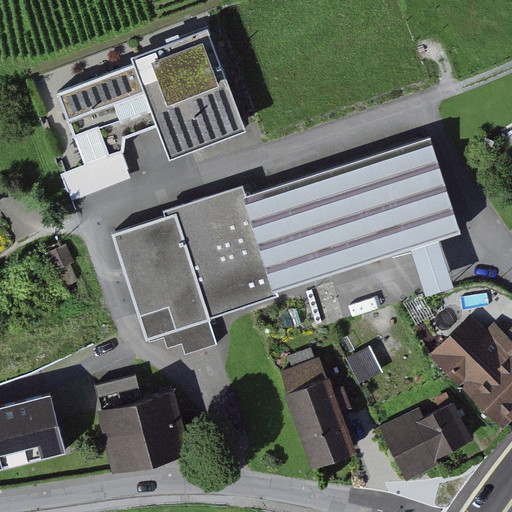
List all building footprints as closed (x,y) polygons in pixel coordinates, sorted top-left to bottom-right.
[(450,32),(440,7),(413,17),(422,43),(450,32)] [(169,131),(180,158),(254,128),(213,28),(139,58),(143,67),(169,131)] [(143,67),(60,95),(87,166),(123,152),(133,142),(169,131),(143,67)] [(154,338),(468,234),(434,133),(120,237),(154,338)] [(62,175),(71,201),(133,179),(123,152),(87,166),(62,175)] [(473,317),(434,357),(507,427),(511,422),(511,336),(501,344),(473,317)] [(361,380),(384,368),(372,343),(348,355),(361,380)] [(322,359),(282,372),(314,468),(354,455),(322,359)] [(192,453),(176,390),(101,409),(117,472),(192,453)] [(0,466),(65,450),(49,391),(0,403),(0,466)] [(450,396),(381,430),(407,482),(476,447),(450,396)]
